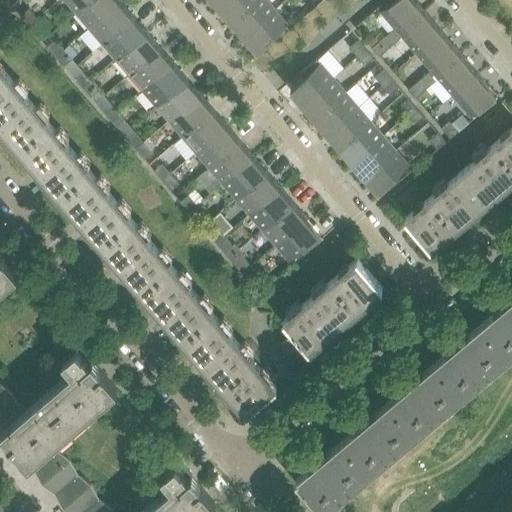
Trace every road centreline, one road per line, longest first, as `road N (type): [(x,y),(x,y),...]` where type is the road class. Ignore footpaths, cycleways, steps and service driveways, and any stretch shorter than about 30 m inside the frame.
road 1 (residential): [(170,0),(436,306)]
road 2 (residential): [(235,476),(0,200)]
road 3 (residential): [(235,476),(436,306)]
